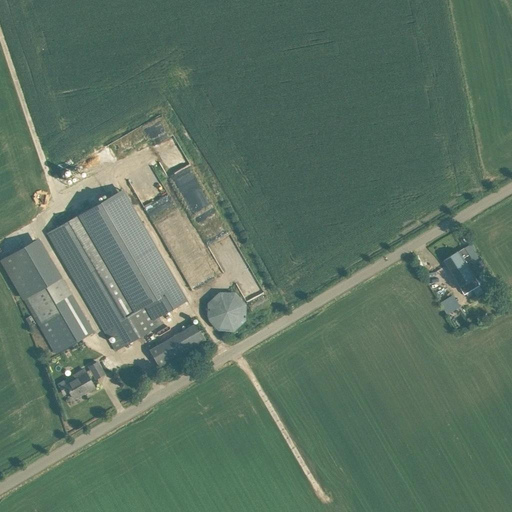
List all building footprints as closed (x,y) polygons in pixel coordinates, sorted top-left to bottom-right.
[(108,145),(113,156),(134,146),(129,135),(108,145)] [(48,233),(116,350),(162,323),(158,316),(187,300),(124,189),(90,208),(48,233)] [(93,331),(71,292),(62,277),(39,237),(1,259),(24,299),(56,353),(93,331)] [(464,258),(470,254),(465,247),(459,251),(459,250),(443,260),(465,295),(481,285),(464,258)] [(482,260),(476,263),(480,270),(486,267),(482,260)] [(212,299),(209,303),(207,308),(207,314),(209,319),(212,324),(216,327),(221,329),(226,330),(231,329),(236,327),(241,324),(243,319),(245,314),(245,309),(243,303),(241,299),(236,295),(232,293),(226,292),(221,293),(216,295),(212,299)] [(456,309),(453,304),(457,301),(452,294),(442,302),(449,313),(456,309)] [(149,350),(161,371),(173,364),(161,343),(149,350)] [(96,378),(104,374),(97,362),(89,366),(91,369),(86,372),(84,369),(58,384),(64,394),(69,391),(73,398),(74,398),(73,396),(84,389),(85,391),(94,386),(89,377),(94,374),(96,378)]
